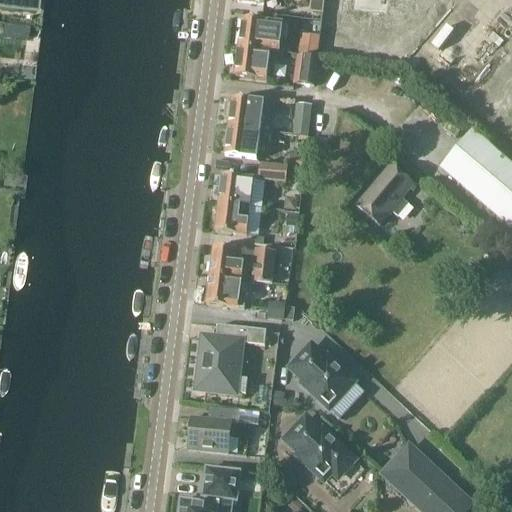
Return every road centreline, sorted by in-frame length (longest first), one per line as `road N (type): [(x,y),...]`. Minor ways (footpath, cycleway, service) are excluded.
road 1 (tertiary): [(148,511),(214,0)]
road 2 (unknown): [(172,328),(306,328),(332,337),(439,434)]
